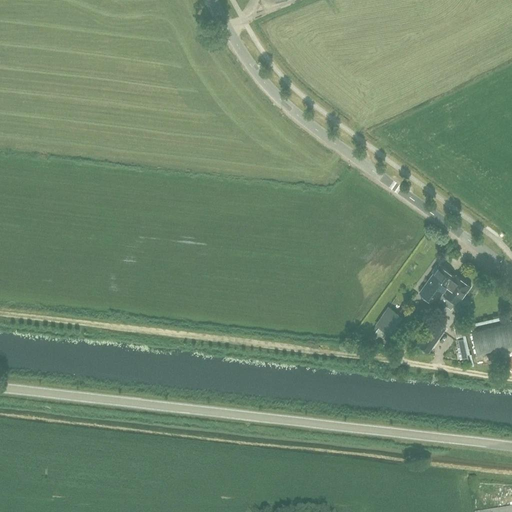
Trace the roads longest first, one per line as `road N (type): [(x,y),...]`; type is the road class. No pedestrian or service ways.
road 1 (track): [(0,314),(511,380)]
road 2 (unclassified): [(511,446),(0,388)]
road 3 (tertiary): [(511,274),(290,109),(245,59),(211,0)]
